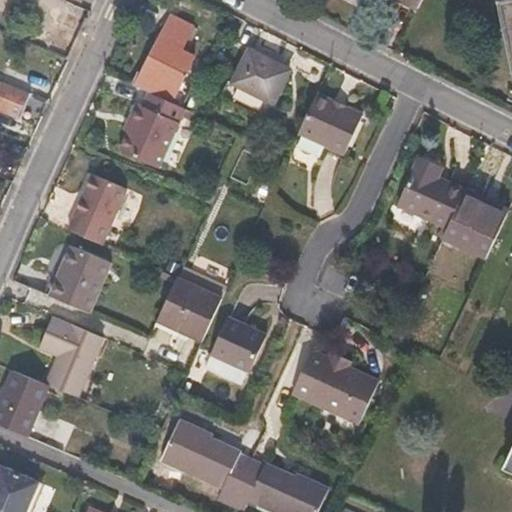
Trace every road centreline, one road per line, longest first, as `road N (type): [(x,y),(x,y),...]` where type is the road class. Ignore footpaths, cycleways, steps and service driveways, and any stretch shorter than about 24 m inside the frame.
road 1 (residential): [(122,0),(0,275)]
road 2 (residential): [(244,0),(511,133)]
